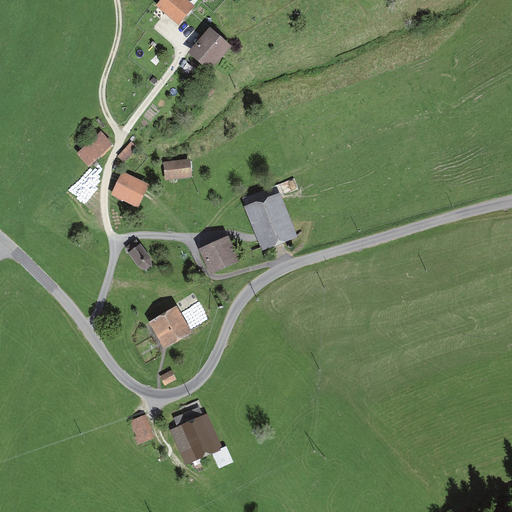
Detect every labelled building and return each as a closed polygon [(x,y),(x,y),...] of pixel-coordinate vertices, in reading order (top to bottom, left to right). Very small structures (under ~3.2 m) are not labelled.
[(201,9),(190,0),(169,0),(162,9),(185,28),(201,9)] [(228,47),(210,31),(191,53),(208,68),(228,47)] [(100,136),(75,155),(88,172),(113,152),(100,136)] [(140,152),(130,143),(119,156),(129,165),(140,152)] [(191,161),(166,165),(169,184),(193,180),(191,161)] [(146,187),(120,175),(109,197),(135,210),(146,187)] [(295,182),(288,185),(292,193),(299,190),(295,182)] [(280,193),(244,208),(262,252),(299,237),(280,193)] [(227,239),(202,250),(212,271),(236,261),(227,239)] [(139,243),(128,250),(140,267),(146,270),(152,266),(151,259),(139,243)] [(177,309),(153,323),(165,345),(189,332),(177,309)] [(173,374),(161,379),(165,388),(177,383),(173,374)] [(208,414),(170,432),(187,467),(224,449),(208,414)] [(148,418),(133,423),(141,446),(157,440),(148,418)]
